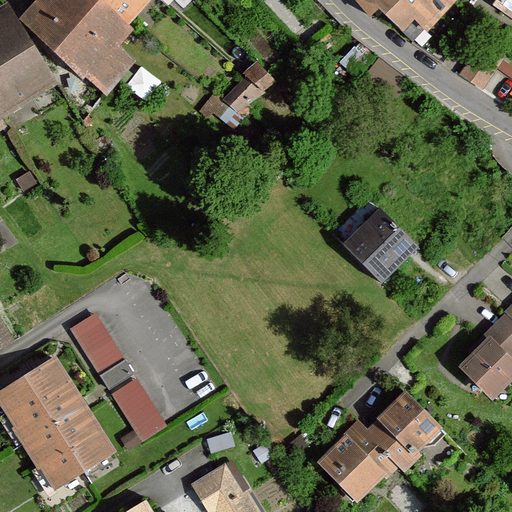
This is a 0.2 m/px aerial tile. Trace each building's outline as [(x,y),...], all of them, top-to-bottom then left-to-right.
[(38,0),(22,18),(80,74),(82,73),(106,92),(132,62),(115,47),(130,29),(126,26),(149,0),(38,0)] [(360,0),(375,17),(383,9),(416,43),(455,0),(360,0)] [(511,0),(500,0),(498,3),(511,12),(511,0)] [(17,21),(10,10),(1,15),(0,15),(0,130),(5,128),(1,121),(57,86),(17,21)] [(486,44),(465,76),(486,90),(507,58),(486,44)] [(410,83),(381,59),(365,78),(395,102),(410,83)] [(218,96),(204,112),(212,119),(217,114),(236,129),(245,118),(254,112),(250,106),(262,98),(260,96),(279,84),(264,62),(248,73),(251,78),(227,103),(218,96)] [(380,207),(344,244),(383,282),(419,245),(380,207)] [(511,360),(511,318),(507,313),(486,334),(511,360)] [(98,316),(74,331),(110,387),(134,372),(98,316)] [(0,353),(16,343),(0,318),(0,353)] [(511,360),(486,334),(457,363),(493,400),(511,380),(511,360)] [(57,359),(1,394),(60,490),(116,455),(57,359)] [(138,378),(114,393),(143,440),(167,424),(138,378)] [(317,460),(356,499),(382,473),(386,477),(398,465),(403,470),(417,456),(414,452),(439,427),(404,393),(368,430),(360,421),(345,436),(342,434),(317,460)] [(255,511),(227,465),(194,485),(211,511),(255,511)] [(152,511),(146,502),(129,511),(152,511)]
